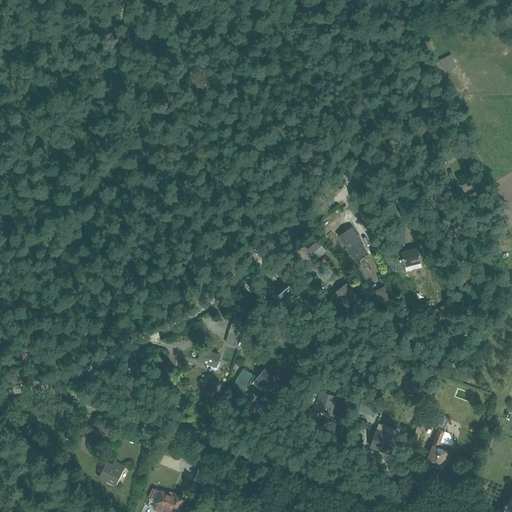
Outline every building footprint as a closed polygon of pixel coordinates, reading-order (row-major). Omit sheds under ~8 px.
[(444,73),(457,67),(452,55),(439,61),(444,73)] [(465,193),(480,186),(472,170),(458,177),(465,193)] [(355,261),(368,252),(361,242),(362,241),(352,227),(338,237),(355,261)] [(327,251),(318,241),(308,250),(317,260),(327,251)] [(406,272),(423,268),(418,248),(401,252),(406,272)] [(473,281),(490,272),(486,264),(469,272),(473,281)] [(495,279),(490,281),(498,303),(503,302),(495,279)] [(285,304),(298,293),(289,282),(276,293),(285,304)] [(347,309),(360,300),(347,283),(335,293),(347,309)] [(357,286),(367,298),(371,295),(361,283),(357,286)] [(375,292),(382,305),(394,298),(387,285),(375,292)] [(373,303),(367,305),(370,316),(376,315),(373,303)] [(449,304),(425,315),(434,333),(457,323),(449,304)] [(234,317),(226,344),(238,348),(247,321),(234,317)] [(435,345),(429,332),(419,336),(426,349),(435,345)] [(199,361),(217,366),(221,355),(202,349),(199,361)] [(131,374),(139,370),(135,361),(126,365),(131,374)] [(245,365),(231,390),(241,397),(254,376),(250,373),(252,369),(245,365)] [(265,387),(274,395),(287,378),(278,371),(273,376),(265,369),(252,384),(261,392),(265,387)] [(351,380),(363,381),(365,373),(352,372),(351,380)] [(315,409),(332,414),(338,397),(320,391),(315,409)] [(360,412),(375,417),(378,405),(363,400),(360,412)] [(35,426),(48,413),(39,404),(26,417),(35,426)] [(53,404),(49,413),(73,424),(77,415),(53,404)] [(426,465),(443,470),(452,440),(449,434),(445,432),(449,419),(446,418),(447,416),(429,411),(428,414),(426,413),(422,422),(424,423),(424,424),(439,430),(433,445),(426,465)] [(100,423),(98,429),(104,438),(114,442),(119,431),(100,423)] [(369,448),(391,455),(399,431),(377,424),(369,448)] [(423,427),(418,425),(406,458),(414,461),(416,455),(413,454),(423,427)] [(98,478),(116,487),(126,466),(114,461),(113,464),(107,461),(98,478)] [(209,473),(198,469),(194,481),(205,485),(209,473)] [(147,507),(158,511),(178,511),(185,498),(175,493),(174,494),(170,492),(168,495),(155,489),(147,507)]
